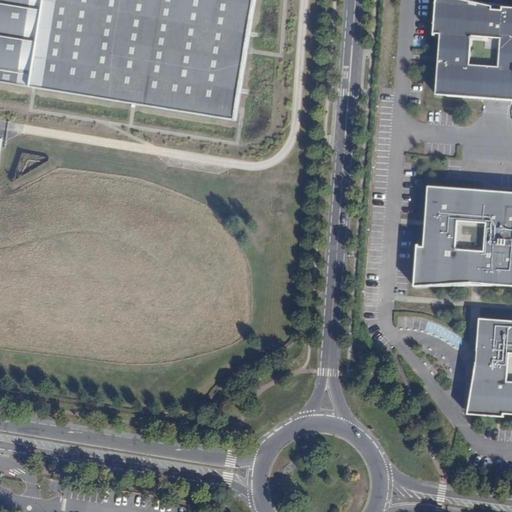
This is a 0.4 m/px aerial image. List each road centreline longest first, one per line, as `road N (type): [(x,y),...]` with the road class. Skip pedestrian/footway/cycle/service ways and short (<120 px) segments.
road 1 (tertiary): [(328,372),(355,0)]
road 2 (secondary): [(267,453),(232,460),(0,423)]
road 3 (secondary): [(0,444),(227,482),(260,501)]
road 4 (secondary): [(511,504),(422,489),(377,469)]
